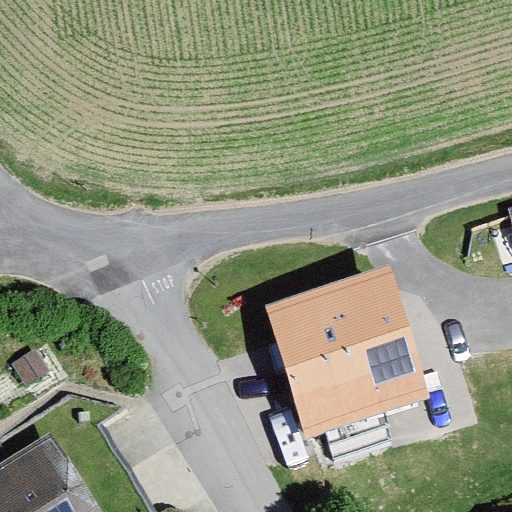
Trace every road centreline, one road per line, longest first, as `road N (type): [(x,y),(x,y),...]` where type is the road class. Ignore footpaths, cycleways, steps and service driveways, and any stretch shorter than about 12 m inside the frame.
road 1 (residential): [(135,242),(409,198),(511,167)]
road 2 (residential): [(135,242),(162,306),(283,511)]
